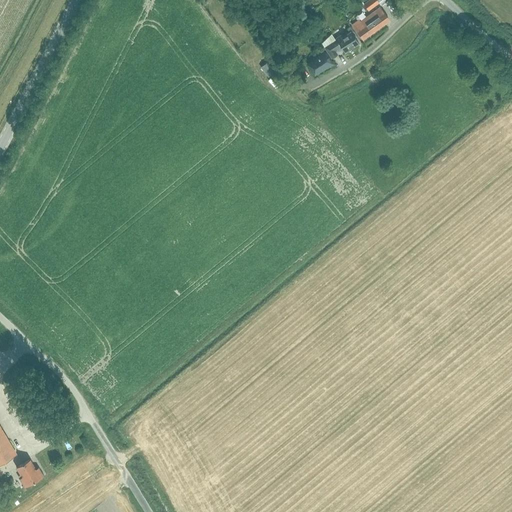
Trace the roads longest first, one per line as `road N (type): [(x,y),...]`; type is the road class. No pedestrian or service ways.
road 1 (tertiary): [(0,145),(78,0)]
road 2 (unclassified): [(426,0),(373,48),(309,88)]
road 3 (unclassified): [(91,417),(0,317)]
